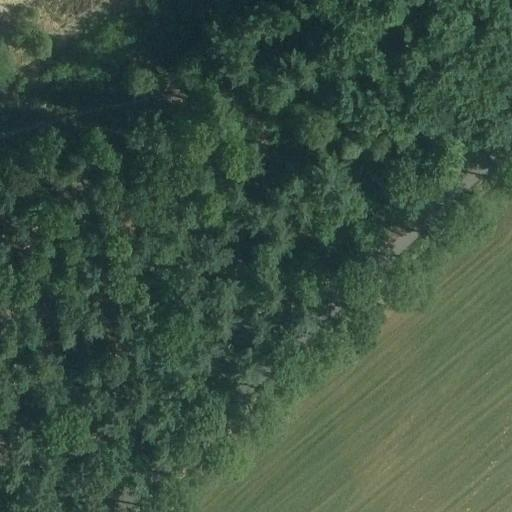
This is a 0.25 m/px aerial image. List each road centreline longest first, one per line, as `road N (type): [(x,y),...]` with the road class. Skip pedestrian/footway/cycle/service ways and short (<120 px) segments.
road 1 (unclassified): [(112,511),(511,138)]
road 2 (track): [(441,205),(369,187),(318,141),(253,104),(161,89)]
road 3 (track): [(0,131),(161,89)]
